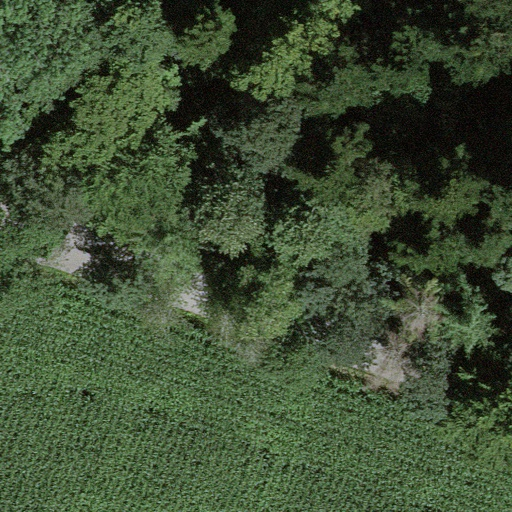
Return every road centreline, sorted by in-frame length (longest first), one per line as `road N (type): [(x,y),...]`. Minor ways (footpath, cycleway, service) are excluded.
road 1 (unclassified): [(511,405),(0,228)]
road 2 (track): [(0,94),(16,143),(14,231)]
